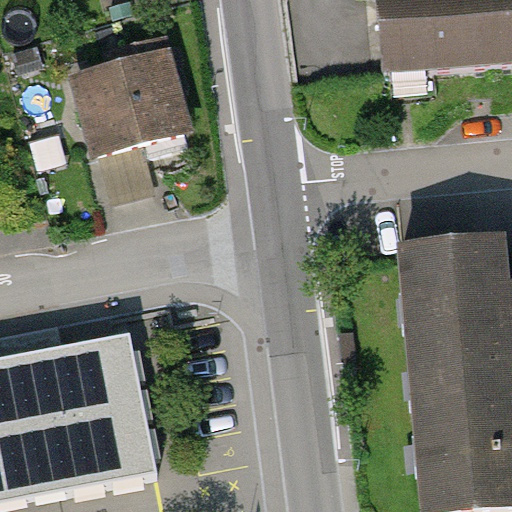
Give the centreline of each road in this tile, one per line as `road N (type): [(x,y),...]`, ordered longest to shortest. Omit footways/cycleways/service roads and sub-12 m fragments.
road 1 (residential): [(0,296),(283,242)]
road 2 (tertiary): [(283,242),(318,511)]
road 3 (residential): [(275,190),(511,169)]
road 4 (tertiary): [(251,0),(275,190)]
